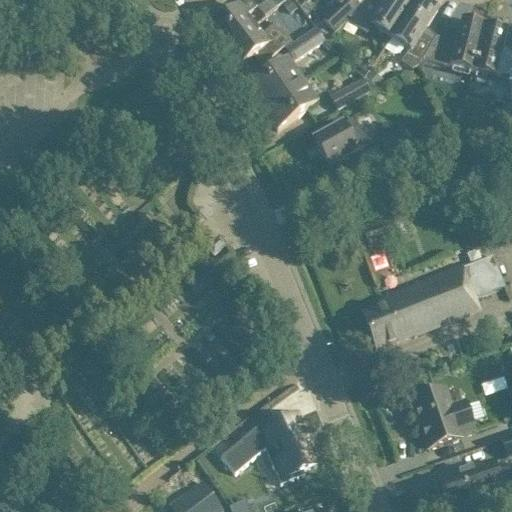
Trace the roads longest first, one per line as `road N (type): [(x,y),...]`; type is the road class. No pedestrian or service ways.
road 1 (residential): [(313,360),(205,103),(161,45)]
road 2 (residential): [(313,360),(113,511)]
road 3 (residential): [(372,511),(313,360)]
